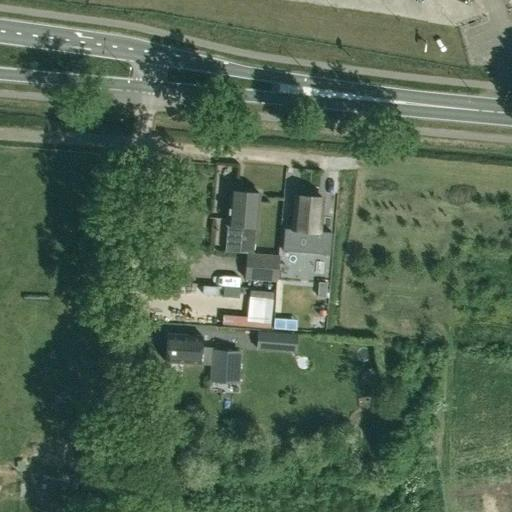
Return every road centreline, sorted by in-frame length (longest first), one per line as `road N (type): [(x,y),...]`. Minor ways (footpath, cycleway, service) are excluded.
road 1 (tertiary): [(422,105),(206,64),(0,37)]
road 2 (tertiary): [(0,73),(422,105)]
road 3 (track): [(120,511),(145,146)]
road 4 (track): [(297,158),(511,192)]
road 5 (track): [(448,331),(442,456),(452,511)]
